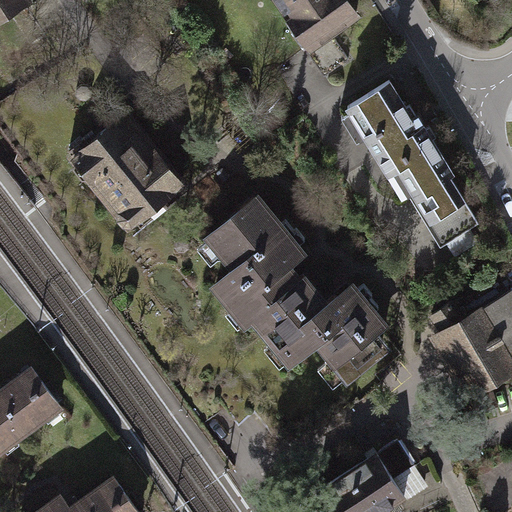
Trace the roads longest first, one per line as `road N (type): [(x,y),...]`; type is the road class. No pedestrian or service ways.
road 1 (residential): [(511,424),(477,433),(399,406),(374,407),(343,429)]
road 2 (residential): [(401,0),(469,102)]
